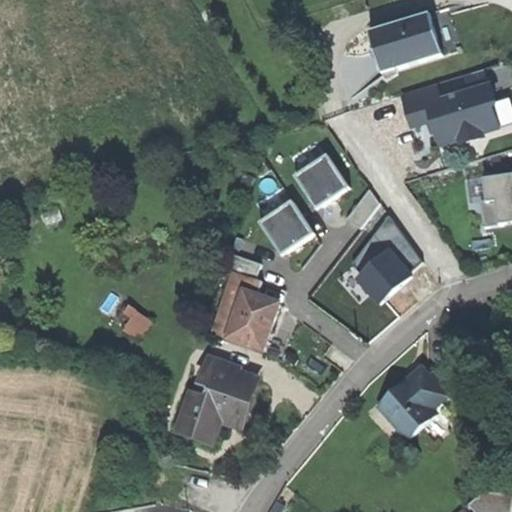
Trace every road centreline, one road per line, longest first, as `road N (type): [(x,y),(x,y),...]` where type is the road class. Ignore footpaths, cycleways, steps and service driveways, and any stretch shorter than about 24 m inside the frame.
road 1 (unknown): [(475,290),(433,240),(349,104),(350,40),(397,6),(441,0)]
road 2 (residential): [(511,280),(452,298),(418,321),(346,393),(255,511)]
